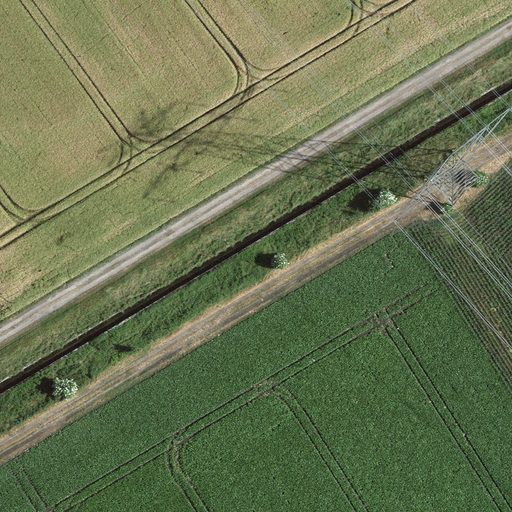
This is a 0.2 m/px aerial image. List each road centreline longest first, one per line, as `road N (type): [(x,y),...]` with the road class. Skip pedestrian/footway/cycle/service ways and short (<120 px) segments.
road 1 (track): [(511,26),(0,339)]
road 2 (track): [(511,137),(0,448)]
